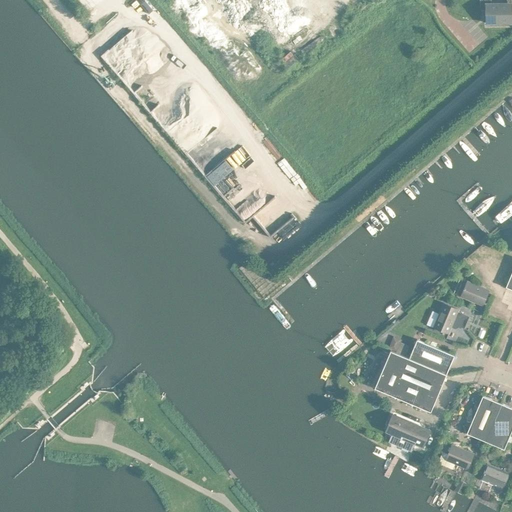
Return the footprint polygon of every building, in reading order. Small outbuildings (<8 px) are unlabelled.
[(510,0),(485,0),(485,19),(511,19),(511,11),(510,11),(510,0)] [(466,276),(460,291),(481,301),(488,285),(466,276)] [(432,322),(447,329),(450,321),(455,324),(456,321),(463,324),(468,311),(457,307),(458,305),(442,298),(432,322)] [(416,334),(408,353),(445,369),(453,350),(416,334)] [(408,353),(389,345),(389,346),(374,383),(381,386),(430,406),(445,369),(408,353)] [(466,428),(484,436),(500,399),(481,391),(477,400),(478,400),(466,428)] [(511,403),(500,399),(484,436),(503,444),(511,422),(511,403)] [(407,416),(397,439),(405,442),(417,447),(420,440),(429,443),(435,428),(407,416)] [(440,460),(451,464),(454,459),(466,464),(472,449),(450,440),(447,449),(441,447),(438,455),(440,460)] [(480,474),(501,483),(508,468),(486,459),(480,474)] [(458,475),(453,486),(460,489),(465,479),(458,475)]
